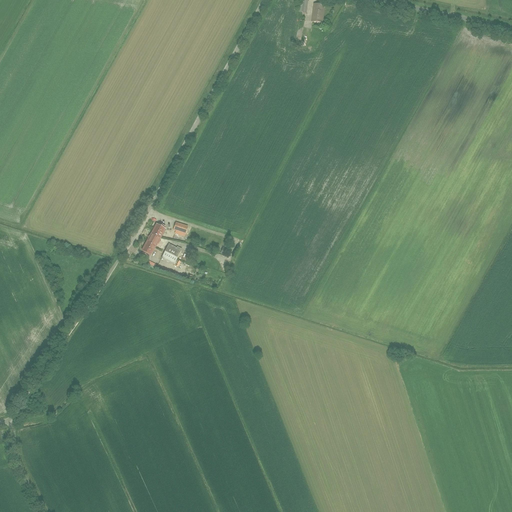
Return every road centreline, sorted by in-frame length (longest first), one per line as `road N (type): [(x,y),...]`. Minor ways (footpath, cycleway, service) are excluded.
road 1 (residential): [(118,260),(264,0)]
road 2 (unclassified): [(13,418),(118,260)]
road 3 (residential): [(373,0),(511,27)]
